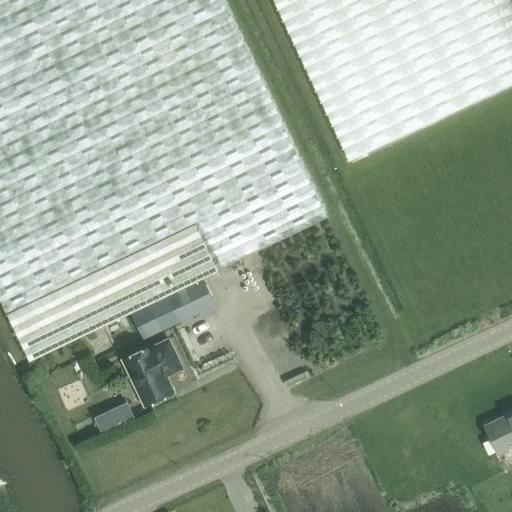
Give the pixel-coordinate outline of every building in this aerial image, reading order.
[(223,0),(0,0),(0,297),(30,361),(131,313),(198,281),(219,271),(328,217),(223,0)] [(511,0),(274,0),(350,160),(511,83),(511,0)] [(198,281),(131,313),(141,334),(208,302),(198,281)] [(273,369),(293,359),(278,327),(258,336),(273,369)] [(146,405),(173,392),(165,376),(181,368),(168,341),(152,349),(151,347),(124,360),(146,405)] [(498,454),(511,447),(511,412),(485,426),(498,454)]
